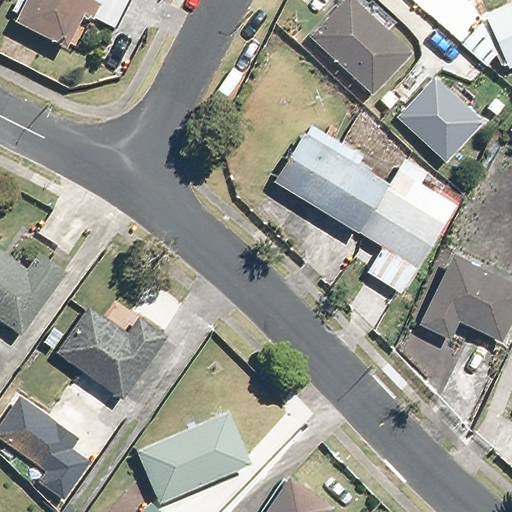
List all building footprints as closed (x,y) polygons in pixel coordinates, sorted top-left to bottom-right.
[(21,0),(11,20),(64,48),(90,0),(21,0)] [(350,0),(340,0),(308,35),(368,91),(406,51),(350,0)] [(511,3),(483,16),(507,69),(511,66),(511,3)] [(438,76),(401,116),(447,158),(484,118),(438,76)] [(269,181),(410,268),(440,219),(300,132),(269,181)] [(0,252),(0,321),(17,333),(56,270),(32,255),(25,267),(0,252)] [(511,308),(511,286),(446,255),(413,324),(446,340),(453,326),(495,345),(511,308)] [(94,297),(55,351),(117,397),(157,343),(94,297)] [(23,393),(0,426),(50,459),(38,476),(69,497),(97,456),(73,440),(79,431),(23,393)] [(225,413),(132,449),(153,503),(246,467),(225,413)] [(269,511),(327,511),(329,509),(289,482),(269,511)] [(137,511),(160,511),(149,500),(137,511)]
